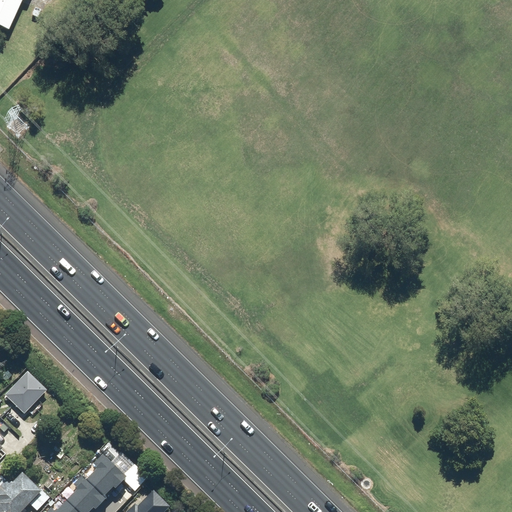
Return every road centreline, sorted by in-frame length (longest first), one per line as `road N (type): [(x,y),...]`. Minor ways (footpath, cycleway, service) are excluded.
road 1 (motorway): [(0,207),(309,511)]
road 2 (motorway): [(259,511),(0,256)]
